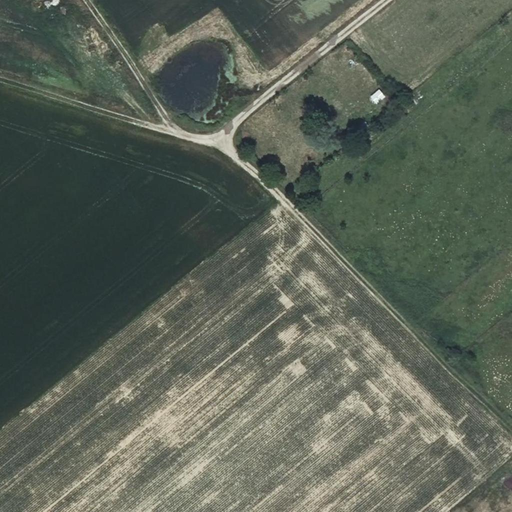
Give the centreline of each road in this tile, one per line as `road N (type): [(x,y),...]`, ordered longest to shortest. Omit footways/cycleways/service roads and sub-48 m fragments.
road 1 (track): [(86,0),(161,116),(192,136),(214,138),(387,0)]
road 2 (track): [(192,136),(0,82)]
